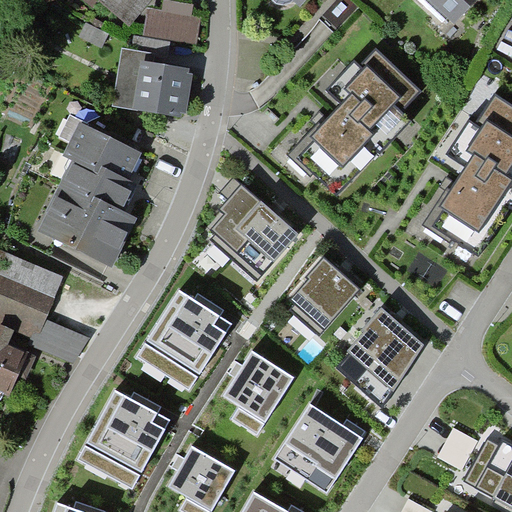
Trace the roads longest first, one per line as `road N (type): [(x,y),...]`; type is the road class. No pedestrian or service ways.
road 1 (residential): [(218,0),(215,115),(185,204),(151,275),(53,430),(18,511)]
road 2 (residential): [(455,357),(352,511)]
